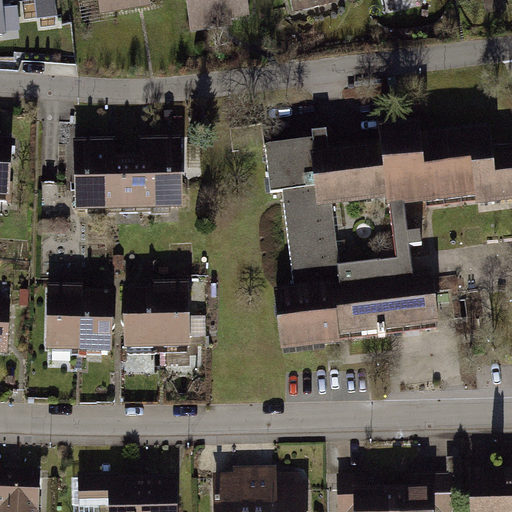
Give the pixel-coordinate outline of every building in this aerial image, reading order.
[(151,0),(102,0),(105,11),(152,2),(151,0)] [(248,0),(190,0),(197,37),(254,26),(248,0)] [(341,0),(298,0),(305,24),(345,14),(341,0)] [(430,0),(386,0),(389,12),(431,2),(430,0)] [(284,298),(290,346),(439,327),(434,282),(417,284),(408,207),(481,198),(482,207),(511,203),(511,153),(491,156),(488,134),(423,142),(421,127),(381,132),(382,141),(332,148),(330,132),(314,134),(315,143),(270,148),(276,193),(289,191),(302,296),(284,298)] [(12,144),(0,143),(0,202),(9,203),(12,144)] [(114,150),(77,151),(79,214),(185,211),(183,148),(143,149),(143,164),(114,165),(114,150)] [(46,354),(113,355),(114,294),(47,293),(46,354)] [(127,294),(129,357),(190,356),(189,293),(127,294)] [(0,350),(7,351),(10,303),(0,302),(0,350)] [(42,511),(44,475),(0,473),(0,511),(42,511)] [(375,477),(349,478),(350,511),(454,511),(453,474),(426,475),(426,494),(376,496),(375,477)] [(511,511),(511,477),(477,478),(476,511),(511,511)] [(181,511),(181,479),(81,480),(81,510),(110,509),(109,511),(181,511)] [(287,479),(226,480),(227,511),(310,511),(311,495),(287,495),(287,479)]
